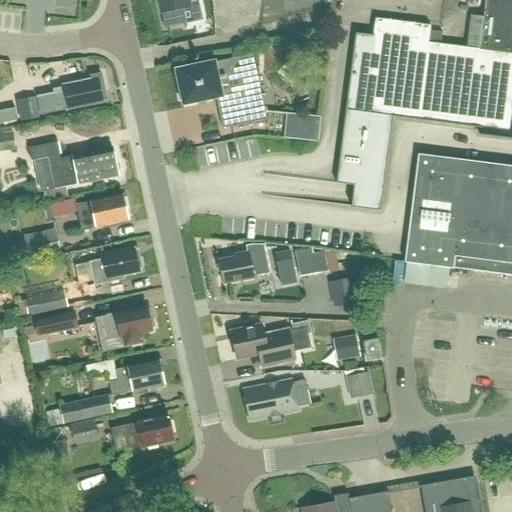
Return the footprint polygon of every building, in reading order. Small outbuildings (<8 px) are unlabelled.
[(159,0),(166,30),(181,27),(178,12),(191,10),(188,0),(159,0)] [(511,0),(486,0),(485,19),(511,21),(511,0)] [(511,21),(485,19),(481,50),(511,54),(511,21)] [(511,132),(511,54),(481,50),(430,44),(432,27),(375,20),(373,36),(356,34),(336,184),(358,187),(356,207),(351,206),(351,208),(381,212),(393,118),(511,132)] [(184,105),(216,98),(259,89),(252,56),(177,73),(178,77),(175,77),(180,102),(183,101),(184,105)] [(101,73),(90,76),(91,79),(63,85),(64,91),(36,97),(40,116),(104,102),(101,92),(105,91),(101,73)] [(223,131),(267,121),(259,89),(216,98),(223,131)] [(21,119),(38,116),(34,98),(17,101),(21,119)] [(0,123),(15,121),(13,109),(0,111),(0,123)] [(286,115),(284,138),(293,139),(318,141),(320,117),(286,115)] [(0,152),(17,150),(15,133),(0,135),(0,152)] [(122,169),(121,164),(115,161),(112,148),(72,156),(72,157),(61,159),(58,142),(29,148),(31,161),(48,158),(55,189),(78,185),(118,177),(118,175),(122,169)] [(511,276),(511,167),(418,155),(404,263),(454,269),(511,276)] [(128,220),(122,195),(77,204),(82,230),(128,220)] [(30,261),(62,254),(57,229),(25,236),(30,261)] [(224,285),(254,279),(254,278),(270,275),(264,246),(253,246),(246,248),(248,255),(235,257),(236,260),(220,263),(224,285)] [(311,249),(294,253),(297,268),(299,278),(317,274),(327,273),(323,252),(312,254),(311,249)] [(134,250),(103,257),(104,261),(91,264),(96,286),(124,280),(123,275),(139,272),(134,250)] [(289,251),(274,254),(274,256),(277,271),(281,286),(296,283),(289,251)] [(65,292),(26,300),(30,318),(69,310),(65,292)] [(152,332),(152,328),(154,327),(152,318),(150,319),(147,307),(116,314),(116,315),(97,320),(101,341),(121,336),(121,338),(123,338),(125,344),(128,346),(140,344),(142,340),(141,334),(152,332)] [(36,321),(39,337),(81,328),(77,312),(36,321)] [(307,322),(290,325),(291,331),(304,328),(304,332),(305,336),(310,335),(307,322)] [(308,347),(307,343),(305,336),(304,332),(304,328),(291,331),(287,332),(286,328),(263,333),(262,327),(232,334),(238,361),(268,354),(270,367),(294,361),(291,351),(308,347)] [(356,336),(337,340),(341,360),(359,357),(356,336)] [(378,342),(363,345),(366,363),(382,360),(378,342)] [(159,361),(115,370),(118,382),(109,384),(112,397),(137,391),(138,395),(147,393),(147,389),(164,386),(159,361)] [(368,375),(364,376),(346,380),(351,401),(373,396),(368,375)] [(243,391),(250,422),(299,412),(298,409),(310,406),(305,382),(293,385),(292,381),(243,391)] [(110,395),(61,406),(65,424),(114,413),(110,395)] [(116,452),(127,450),(142,447),(142,450),(158,446),(157,444),(174,440),(169,417),(137,423),(137,425),(112,430),(116,452)] [(50,444),(55,463),(71,459),(67,440),(50,444)] [(479,511),(475,485),(468,486),(467,479),(421,487),(425,511),(391,511),(388,493),(356,499),(349,500),(349,501),(335,503),(302,509),(302,511),(479,511)]
